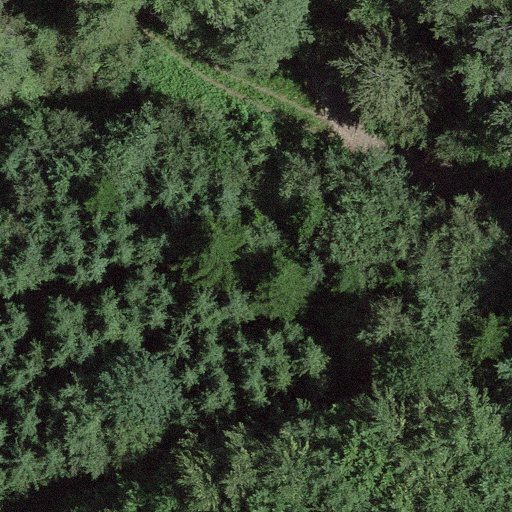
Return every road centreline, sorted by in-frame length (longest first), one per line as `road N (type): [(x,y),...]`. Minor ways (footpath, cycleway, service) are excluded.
road 1 (track): [(64,511),(183,472),(511,403)]
road 2 (track): [(294,0),(312,71),(344,127),(511,198)]
